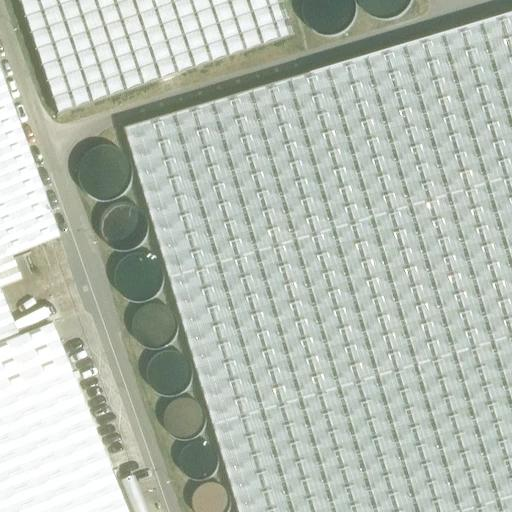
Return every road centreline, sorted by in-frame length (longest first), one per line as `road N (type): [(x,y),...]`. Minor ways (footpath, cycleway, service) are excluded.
road 1 (unclassified): [(43,145),(484,0)]
road 2 (unclassified): [(170,511),(43,145)]
road 3 (unclassified): [(43,145),(0,19)]
